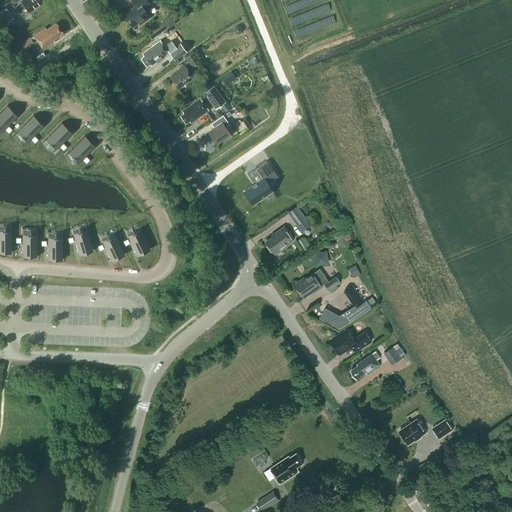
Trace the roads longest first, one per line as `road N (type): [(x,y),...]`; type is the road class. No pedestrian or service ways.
road 1 (tertiary): [(248,285),(238,243),(71,0)]
road 2 (tertiary): [(419,511),(275,299),(248,285)]
road 3 (unclassified): [(115,511),(150,382),(173,349),(248,285)]
